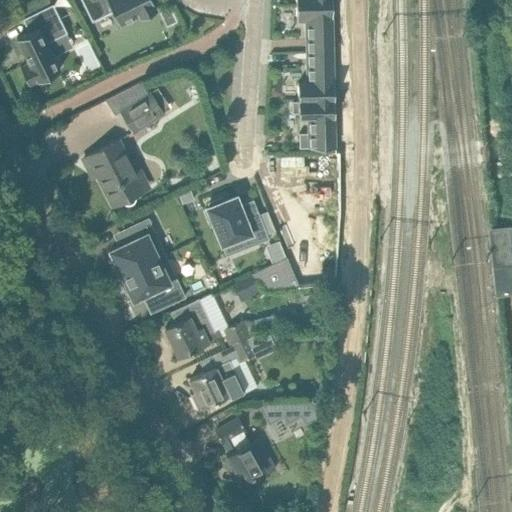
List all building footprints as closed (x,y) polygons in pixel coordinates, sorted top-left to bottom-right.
[(112,11),(119,25),(139,15),(139,17),(156,9),(151,0),(80,0),(91,21),(112,11)] [(16,37),(18,41),(28,62),(19,66),(28,84),(59,69),(46,42),(67,32),(52,3),(22,18),(28,31),(16,37)] [(331,3),(296,4),(296,21),(305,21),(306,51),(332,51),(331,3)] [(332,51),(306,51),(306,82),(297,82),(298,99),(333,98),(332,51)] [(148,92),(118,111),(131,132),(134,130),(161,112),(149,93),(148,92)] [(298,100),(291,100),(292,113),(298,112),(298,116),(307,116),(307,132),(298,133),(299,147),(335,147),(333,98),(298,99),(298,100)] [(112,204),(121,199),(121,201),(122,202),(123,202),(124,203),(125,203),(126,204),(128,204),(129,203),(130,203),(131,203),(132,202),(133,201),(134,200),(134,199),(135,198),(135,196),(135,195),(134,194),(134,193),(142,188),(118,140),(83,158),(93,178),(98,176),(112,204)] [(178,195),(182,205),(194,200),(190,191),(178,195)] [(206,211),(204,212),(210,228),(213,227),(223,253),(224,252),(226,256),(269,239),(259,215),(248,219),(243,206),(239,198),(236,199),(234,196),(225,199),(224,196),(208,202),(210,208),(206,210),(206,211)] [(111,249),(109,249),(110,251),(114,259),(111,260),(118,276),(164,254),(147,218),(122,230),(127,241),(119,245),(111,249)] [(511,291),(511,223),(496,224),(498,292),(511,291)] [(164,254),(118,276),(126,291),(129,290),(132,297),(133,299),(135,299),(134,298),(142,295),(151,291),(159,308),(184,296),(164,254)] [(286,256),(251,273),(269,290),(298,284),(286,256)] [(250,273),(232,282),(241,302),(260,294),(250,273)] [(164,327),(179,356),(221,336),(218,328),(213,330),(198,298),(170,311),(175,322),(164,327)] [(243,318),(222,328),(230,345),(256,332),(259,331),(254,320),(243,318)] [(256,332),(230,345),(237,361),(258,352),(259,355),(274,348),(265,330),(259,331),(256,332)] [(203,407),(227,395),(228,399),(245,391),(229,359),(189,378),(195,392),(191,394),(198,409),(202,406),(203,407)] [(267,403),(262,408),(271,425),(285,417),(289,424),(302,417),(307,425),(317,420),(317,402),(267,403)] [(251,442),(250,440),(249,441),(243,431),(245,429),(238,417),(215,430),(222,442),(224,441),(230,452),(225,454),(241,482),(263,470),(265,473),(275,468),(258,438),(251,442)]
